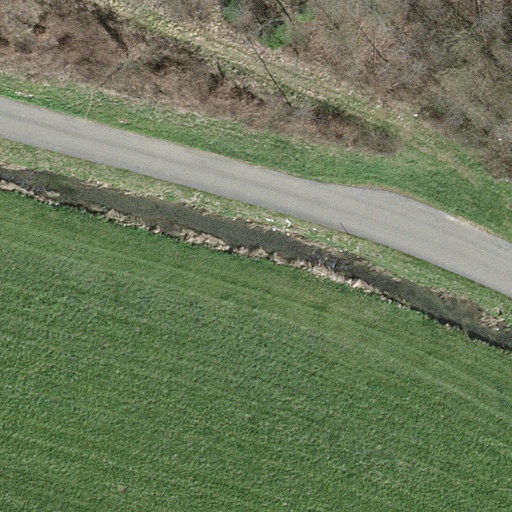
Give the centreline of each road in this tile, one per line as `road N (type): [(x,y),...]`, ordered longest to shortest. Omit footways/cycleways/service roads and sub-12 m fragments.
road 1 (tertiary): [(0,115),(428,237),(511,270)]
road 2 (track): [(511,227),(429,142),(285,71),(107,0)]
